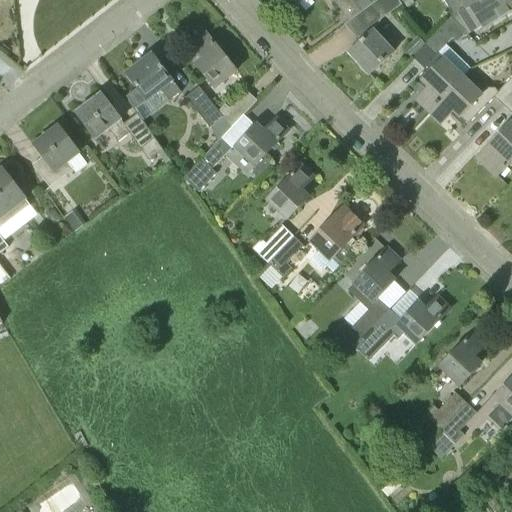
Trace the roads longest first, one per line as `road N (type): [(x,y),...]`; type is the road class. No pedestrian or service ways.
road 1 (residential): [(511,278),(227,0)]
road 2 (residential): [(0,111),(146,0)]
